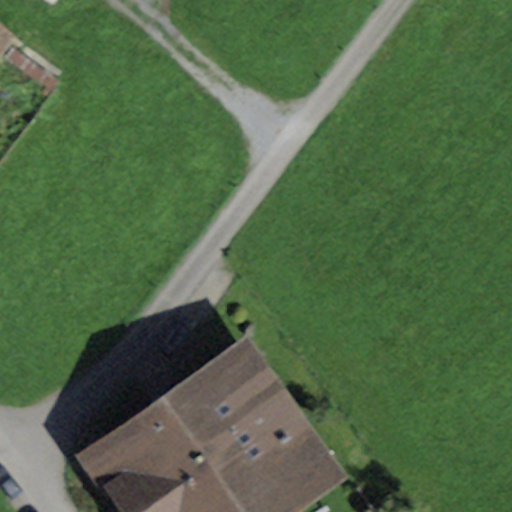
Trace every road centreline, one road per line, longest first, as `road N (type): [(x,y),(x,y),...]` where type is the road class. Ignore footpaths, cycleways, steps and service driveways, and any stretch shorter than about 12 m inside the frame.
road 1 (residential): [(16,457),(387,0)]
road 2 (track): [(120,0),(277,144)]
